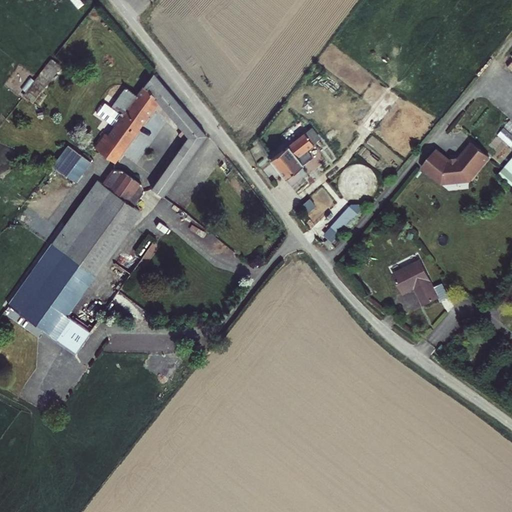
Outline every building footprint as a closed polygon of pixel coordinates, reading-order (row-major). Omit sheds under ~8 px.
[(42,78),(53,86),(68,65),(57,58),(42,78)] [(153,68),(143,83),(152,87),(161,78),(153,68)] [(53,86),(42,78),(29,96),(40,104),(53,86)] [(113,100),(109,104),(121,113),(108,133),(104,131),(94,145),(113,158),(155,96),(186,133),(150,184),(163,193),(206,133),(161,78),(152,87),(143,83),(133,98),(123,92),(116,102),(113,100)] [(120,90),(113,100),(116,102),(123,92),(120,90)] [(372,132),(389,110),(379,103),(362,124),(372,132)] [(305,129),(270,157),(290,181),(301,173),(296,167),(320,148),(305,129)] [(436,147),(422,164),(441,180),(470,177),(489,154),(472,140),(458,156),(448,157),(436,147)] [(50,164),(75,182),(91,162),(66,143),(50,164)] [(511,157),(500,171),(511,181),(511,157)] [(112,165),(102,181),(131,202),(142,187),(140,179),(121,166),(112,165)] [(139,207),(131,202),(102,181),(94,176),(43,248),(22,280),(66,311),(139,207)] [(419,257),(393,270),(403,290),(414,284),(422,302),(438,294),(419,257)] [(22,280),(8,302),(18,309),(72,347),(87,326),(66,311),(22,280)]
